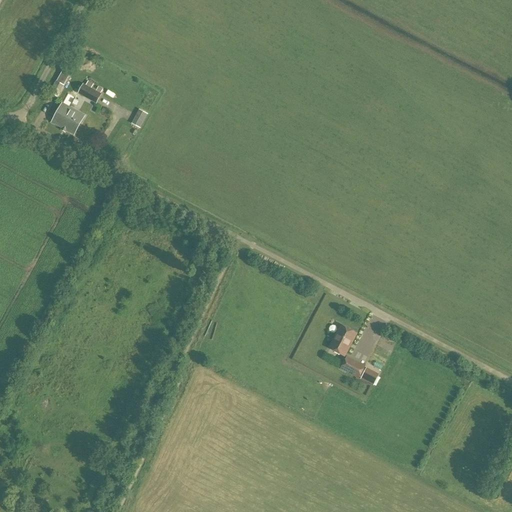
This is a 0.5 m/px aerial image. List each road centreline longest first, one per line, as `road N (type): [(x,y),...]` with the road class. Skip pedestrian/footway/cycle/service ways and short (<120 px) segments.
road 1 (unclassified): [(511,382),(0,114)]
road 2 (unknown): [(20,125),(86,0)]
